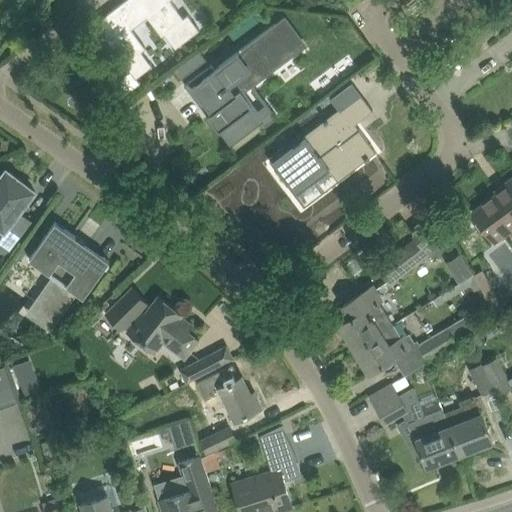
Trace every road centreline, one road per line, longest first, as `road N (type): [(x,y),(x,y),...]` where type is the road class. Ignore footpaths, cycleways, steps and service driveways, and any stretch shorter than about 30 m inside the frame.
road 1 (residential): [(267,298),(442,169),(453,151),(453,129),(406,49)]
road 2 (unclassified): [(267,298),(198,232),(0,98)]
road 3 (unclassified): [(377,511),(337,405),(267,298)]
